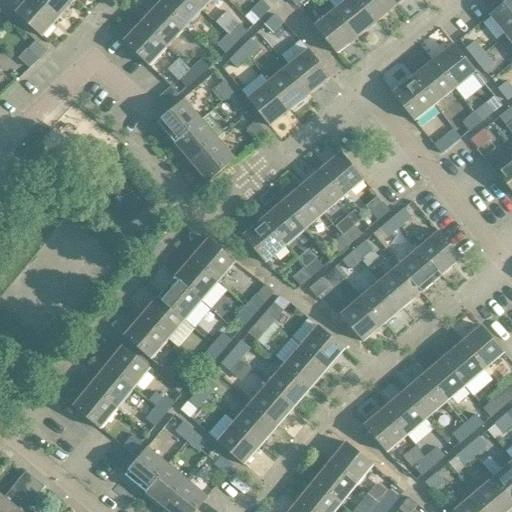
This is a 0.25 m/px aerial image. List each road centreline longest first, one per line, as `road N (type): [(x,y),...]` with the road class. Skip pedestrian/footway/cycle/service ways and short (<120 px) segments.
road 1 (residential): [(500,255),(358,79),(454,0)]
road 2 (residential): [(150,109),(95,58),(0,153)]
road 3 (residential): [(100,511),(0,430)]
